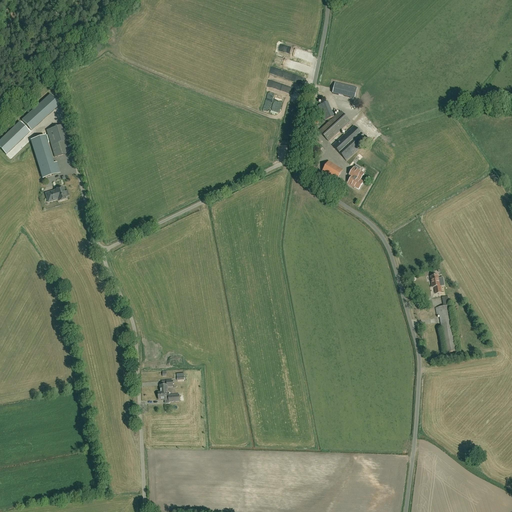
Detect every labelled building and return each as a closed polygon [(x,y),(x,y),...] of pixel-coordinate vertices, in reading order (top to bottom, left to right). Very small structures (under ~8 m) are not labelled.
[(276,64),(294,68),(294,64),(289,63),(290,61),(277,58),(276,64)] [(335,83),(333,94),(355,99),(357,89),(335,83)] [(271,112),(274,95),(268,94),(265,111),(271,112)] [(22,120),(31,131),(60,105),(50,95),(22,120)] [(272,112),(280,113),(283,103),(284,103),(285,97),(280,95),(278,102),(275,101),(272,112)] [(342,107),(355,111),(356,105),(343,101),(342,107)] [(325,121),(334,117),(327,102),(318,106),(325,121)] [(350,122),(341,112),(319,132),(329,142),(350,122)] [(19,122),(0,140),(0,148),(6,155),(29,132),(19,122)] [(46,131),(51,145),(55,157),(69,153),(65,141),(68,140),(64,125),(46,131)] [(346,161),(368,142),(354,126),(332,146),(346,161)] [(51,166),(54,165),(52,158),(47,142),(45,138),(31,142),(42,179),(54,175),(51,166)] [(356,164),(361,168),(368,161),(363,157),(356,164)] [(336,182),(343,170),(329,161),(322,173),(336,182)] [(359,190),(363,182),(358,179),(361,174),(358,172),(355,177),(353,176),(348,184),(352,186),(359,190)] [(55,191),(45,194),(48,202),(58,199),(59,201),(60,201),(62,201),(63,200),(66,199),(65,196),(63,188),(55,190),(55,191)] [(355,204),(359,208),(364,204),(360,200),(355,204)] [(440,286),(438,276),(430,277),(432,288),(434,287),(436,294),(442,293),(440,286)] [(442,298),(443,307),(438,307),(446,353),(457,351),(449,306),(447,297),(442,298)] [(161,393),(168,392),(167,387),(173,387),(173,381),(166,381),(167,385),(160,386),(161,393)] [(168,392),(161,393),(158,393),(159,400),(162,400),(162,401),(167,400),(169,400),(169,403),(180,402),(179,395),(169,395),(169,392),(168,392)]
